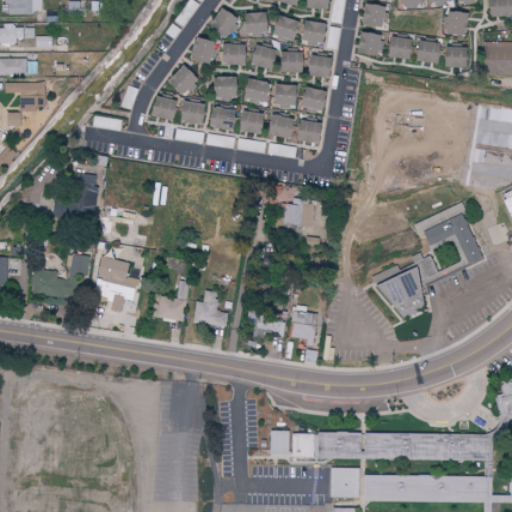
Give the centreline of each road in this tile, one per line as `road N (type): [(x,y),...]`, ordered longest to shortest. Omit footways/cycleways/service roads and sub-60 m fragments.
road 1 (tertiary): [(0,327),(361,377),(443,358),(511,314)]
road 2 (residential): [(354,0),(324,167),(91,136)]
road 3 (residential): [(135,142),(147,91),(212,0)]
